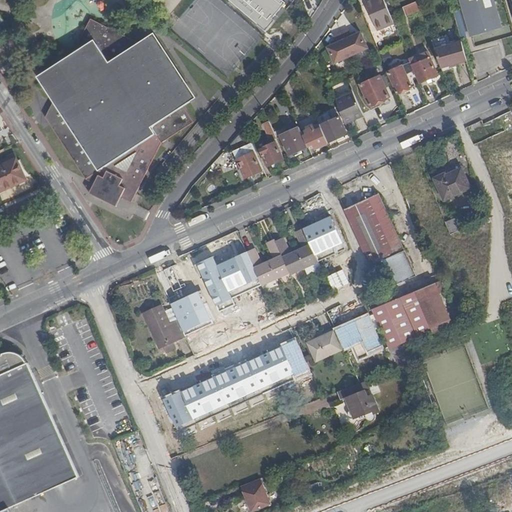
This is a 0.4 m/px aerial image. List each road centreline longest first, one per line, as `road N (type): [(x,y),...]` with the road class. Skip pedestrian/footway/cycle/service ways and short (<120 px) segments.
road 1 (secondary): [(139,255),(511,86)]
road 2 (residential): [(139,255),(189,175),(279,79),(335,0)]
road 3 (residential): [(179,511),(87,277)]
road 4 (track): [(334,401),(162,468)]
road 5 (unknown): [(511,448),(351,511)]
road 6 (unknown): [(14,311),(54,389),(93,376)]
